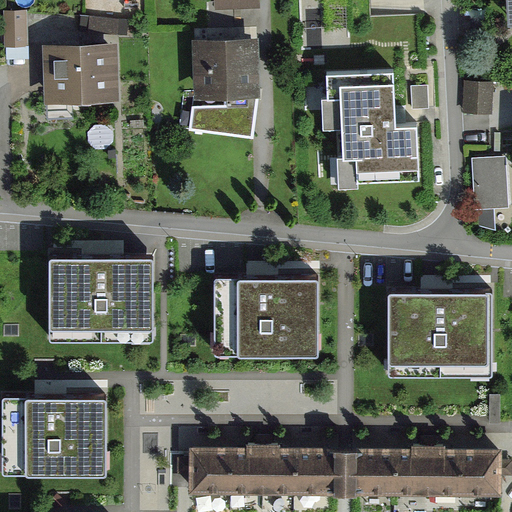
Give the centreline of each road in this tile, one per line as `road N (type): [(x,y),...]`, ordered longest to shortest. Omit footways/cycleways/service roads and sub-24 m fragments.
road 1 (residential): [(460,247),(0,206)]
road 2 (residential): [(460,247),(449,0)]
